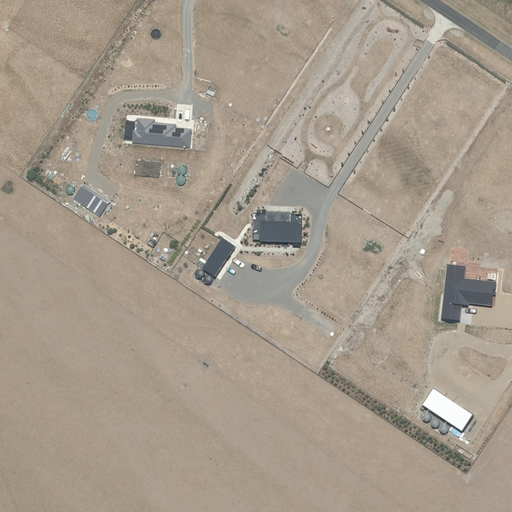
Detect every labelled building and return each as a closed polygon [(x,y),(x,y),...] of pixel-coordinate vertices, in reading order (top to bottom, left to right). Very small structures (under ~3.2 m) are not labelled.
[(155,119),(138,118),(136,130),(135,129),(132,142),(190,148),(192,129),(185,128),(177,127),(177,124),(155,123),(155,119)] [(110,201),(84,183),(74,198),(100,216),(110,201)] [(301,223),(261,221),(260,241),(301,243),(301,223)] [(235,247),(222,238),(221,240),(202,268),(215,277),(216,277),(235,247)] [(473,415),(434,389),(423,405),(462,431),(473,415)]
